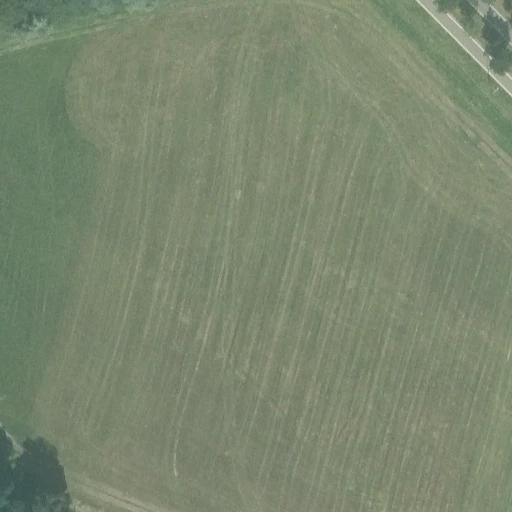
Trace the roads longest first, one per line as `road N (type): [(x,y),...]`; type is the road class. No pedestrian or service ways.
road 1 (unknown): [(321,511),(44,254),(117,0)]
road 2 (unknown): [(231,18),(484,256),(412,511)]
road 3 (unknown): [(268,53),(176,377)]
road 4 (unknown): [(373,151),(278,471)]
road 5 (tertiary): [(423,0),(511,89)]
